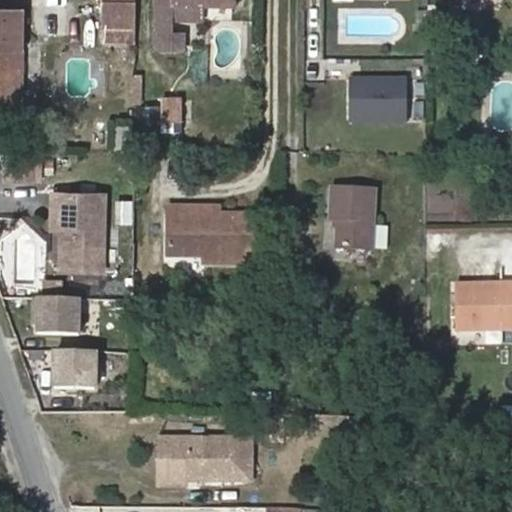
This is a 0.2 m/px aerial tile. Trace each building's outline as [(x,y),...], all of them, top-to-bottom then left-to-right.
[(155,0),(155,7),(238,8),(238,0),(155,0)] [(102,41),(131,41),(131,26),(131,12),(102,12),(102,41)] [(22,93),(22,13),(0,13),(0,107),(8,108),(22,93)] [(410,129),(410,86),(352,85),(352,129),(410,129)] [(180,106),(159,107),(159,128),(181,127),(180,106)] [(116,156),(132,156),(131,150),(131,127),(116,127),(116,156)] [(40,156),(5,157),(5,182),(40,182),(40,156)] [(72,274),(74,274),(74,198),(53,198),(53,234),(64,235),(73,235),(72,274)] [(74,198),(74,274),(101,274),(101,198),(74,198)] [(339,198),(338,236),(346,237),(346,258),(377,260),(378,200),(339,198)] [(215,213),(208,214),(172,213),(172,261),(201,262),(208,272),(258,272),(259,227),(214,226),(215,213)] [(65,274),(72,274),(73,235),(64,235),(65,274)] [(511,327),(511,282),(459,283),(459,328),(511,327)] [(79,301),(32,300),(31,328),(35,328),(35,336),(78,337),(79,301)] [(95,354),(54,353),(53,389),(94,390),(95,354)] [(355,422),(317,421),(317,441),(354,442),(355,422)] [(195,488),(249,490),(250,449),(158,445),(156,490),(183,492),(183,480),(190,480),(195,488)]
